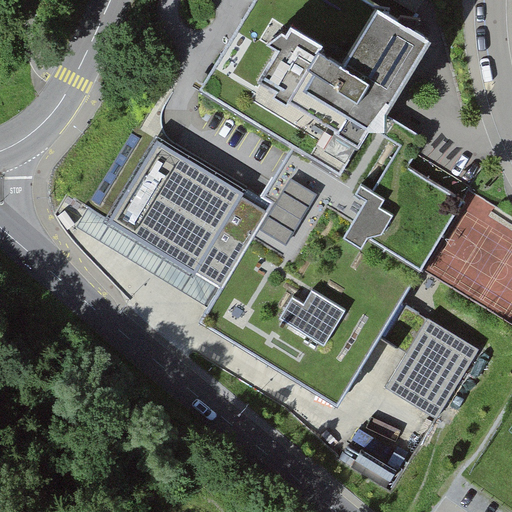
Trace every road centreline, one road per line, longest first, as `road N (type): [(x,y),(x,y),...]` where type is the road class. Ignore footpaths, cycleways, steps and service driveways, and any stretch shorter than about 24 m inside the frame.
road 1 (tertiary): [(34,258),(337,511)]
road 2 (tertiary): [(110,0),(59,106),(23,140)]
road 3 (tertiary): [(34,258),(17,200),(23,140)]
